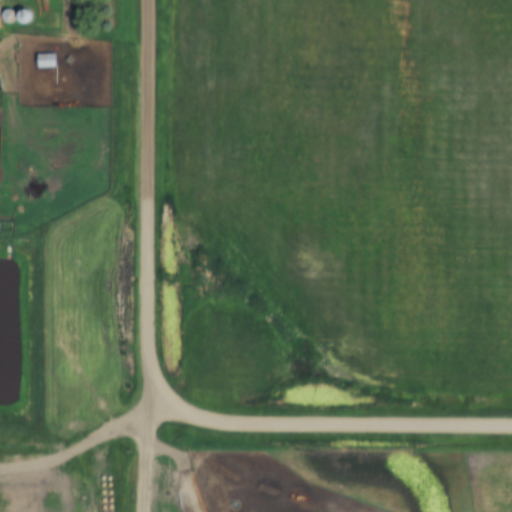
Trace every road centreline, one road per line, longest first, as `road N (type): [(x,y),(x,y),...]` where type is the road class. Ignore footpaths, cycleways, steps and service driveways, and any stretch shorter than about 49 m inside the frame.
road 1 (residential): [(170,394),(151,368),(145,335),(147,0)]
road 2 (residential): [(511,422),(236,420),(198,412),(170,394)]
road 3 (track): [(139,511),(142,432),(149,406),(170,394)]
